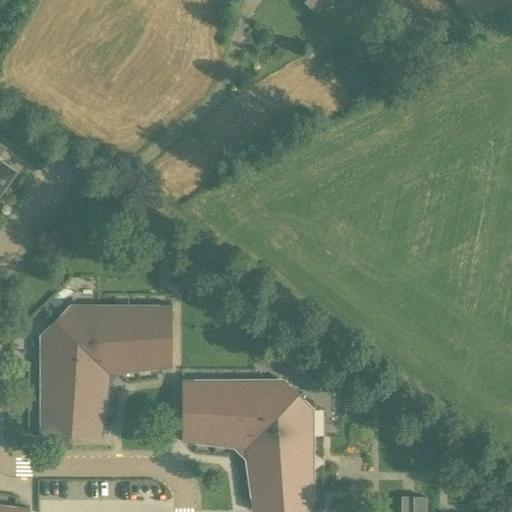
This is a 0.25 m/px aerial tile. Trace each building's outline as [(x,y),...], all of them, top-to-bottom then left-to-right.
[(304,0),(315,13),(329,0),(337,0),(345,9),(354,0),(304,0)] [(356,89),(371,75),(350,51),(333,65),(356,89)] [(0,192),(15,172),(0,161),(0,192)] [(39,436),(39,434),(71,434),(72,432),(79,432),(79,434),(100,434),(100,436),(101,436),(103,423),(101,423),(106,384),(118,372),(157,367),(157,369),(171,367),(171,366),(169,366),(169,345),(167,345),(167,337),(169,337),(169,305),(171,305),(171,304),(159,304),(159,306),(70,306),(60,315),(59,314),(48,324),(50,326),(40,335),(40,424),(38,424),(38,436),(39,436)] [(181,379),(181,441),(235,448),(244,456),(251,511),(313,511),(313,409),(282,379),(251,378),(181,379)] [(400,511),(412,511),(413,496),(400,496),(400,511)]
